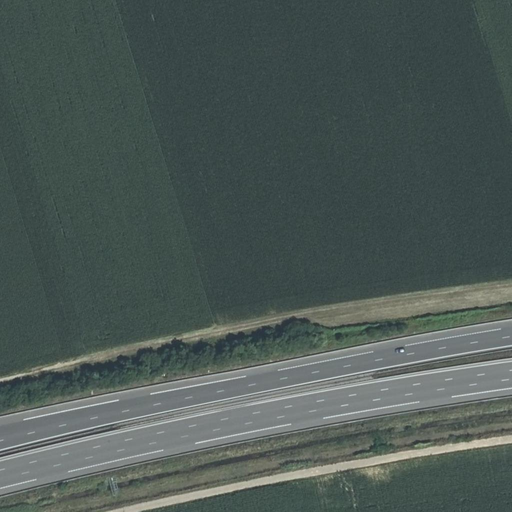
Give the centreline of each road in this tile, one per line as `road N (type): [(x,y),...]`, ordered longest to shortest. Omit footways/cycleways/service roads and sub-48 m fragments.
road 1 (motorway): [(511,336),(0,441)]
road 2 (motorway): [(0,470),(259,412),(511,370)]
road 3 (track): [(511,442),(129,511)]
